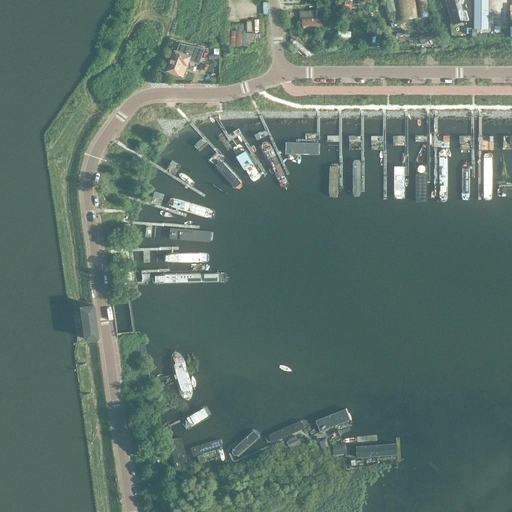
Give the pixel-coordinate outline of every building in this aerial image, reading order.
[(418,17),(415,0),(392,0),(396,21),(418,17)] [(429,16),(426,0),(416,0),(419,17),(429,16)] [(467,23),(466,0),(451,0),(452,23),(467,23)] [(490,29),(489,0),(474,0),(474,29),(490,29)] [(509,0),(493,0),(493,19),(510,19),(509,0)] [(327,29),(325,14),(302,16),(303,32),(327,29)] [(439,35),(437,29),(419,36),(421,42),(439,35)] [(380,44),(381,31),(373,30),(372,44),(380,44)] [(241,47),(242,32),(226,31),(225,46),(231,46),(241,47)] [(255,43),(256,33),(242,32),(241,47),(251,48),(252,43),(255,43)] [(196,52),(197,46),(198,45),(183,43),(182,49),(196,52)] [(187,65),(189,59),(192,60),(193,58),(190,57),(191,57),(175,51),(167,71),(178,75),(183,64),(187,65)] [(269,139),(260,143),(281,190),(290,185),(269,139)] [(320,142),(286,142),(286,154),(320,154),(320,142)] [(244,144),(233,150),(254,184),(265,178),(244,144)] [(448,148),(438,148),(438,201),(448,201),(448,148)] [(493,152),(483,152),(483,202),(493,201),(493,152)] [(383,153),(374,153),(374,202),(383,201),(383,153)] [(219,156),(211,163),(237,191),(245,184),(219,156)] [(470,161),(462,161),(462,202),(470,202),(470,161)] [(358,165),(349,165),(349,201),(358,202),(358,165)] [(427,165),(416,165),(416,201),(427,201),(427,165)] [(338,166),(329,166),(329,201),(338,201),(338,166)] [(404,166),(394,166),(394,197),(404,197),(404,166)] [(226,194),(183,169),(179,177),(221,202),(226,194)] [(216,211),(169,196),(166,205),(213,220),(216,211)] [(208,232),(165,228),(165,238),(208,241),(208,232)] [(209,252),(163,252),(164,262),(209,261),(209,252)] [(229,273),(152,274),(152,284),(229,283),(229,273)] [(99,337),(94,305),(92,306),(82,307),(87,339),(97,338),(99,337)] [(172,359),(172,361),(179,391),(180,392),(181,394),(181,395),(182,396),(183,397),(184,398),(185,398),(186,399),(187,399),(189,400),(190,399),(191,398),(191,396),(192,395),(192,394),(193,392),(193,391),(193,389),(193,388),(193,386),(185,357),(184,356),(184,354),(183,353),(182,352),(181,351),(180,351),(178,350),(177,349),(176,349),(175,350),(174,351),(173,351),(173,352),(172,354),(172,355),(172,356),(172,357),(171,358),(172,359)] [(316,421),(321,432),(352,419),(347,408),(316,421)] [(183,421),(188,431),(213,418),(208,409),(183,421)] [(269,433),(266,436),(269,442),(273,441),(306,426),(307,426),(307,425),(308,425),(308,424),(309,423),(309,422),(309,421),(308,420),(308,419),(307,419),(306,418),(305,418),(304,417),(303,418),(269,433)] [(233,450),(233,451),(233,452),(234,453),(235,454),(236,454),(237,454),(238,454),(239,454),(257,439),(258,438),(259,438),(259,437),(260,436),(260,435),(260,434),(260,432),(260,431),(258,431),(257,431),(256,431),(255,431),(254,432),(253,432),(252,433),(234,447),(233,448),(233,449),(233,450)] [(305,442),(301,434),(284,442),(287,450),(305,442)] [(181,436),(168,439),(176,471),(188,468),(181,436)] [(197,455),(199,464),(221,457),(218,448),(215,449),(212,441),(197,445),(200,454),(197,455)] [(347,443),(333,444),(334,455),(348,454),(347,443)] [(396,444),(355,446),(356,458),(397,456),(396,444)]
